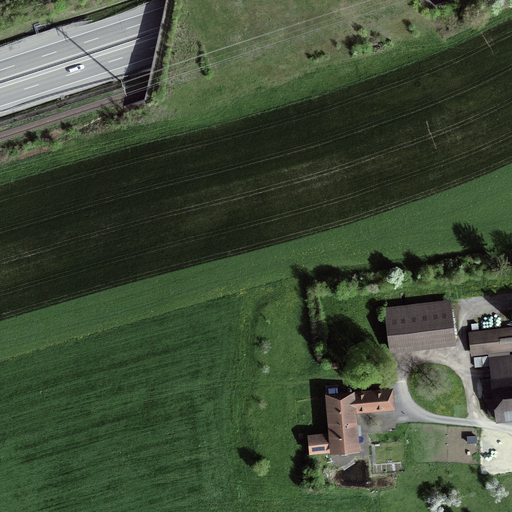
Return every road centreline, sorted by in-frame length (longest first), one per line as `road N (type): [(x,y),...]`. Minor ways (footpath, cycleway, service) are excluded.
road 1 (motorway): [(0,97),(301,0)]
road 2 (motorway): [(213,0),(0,70)]
